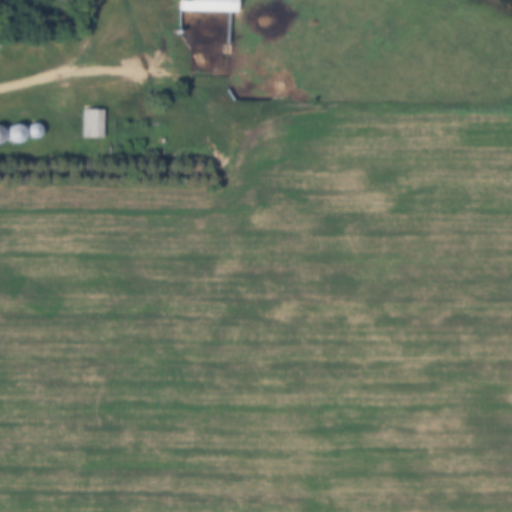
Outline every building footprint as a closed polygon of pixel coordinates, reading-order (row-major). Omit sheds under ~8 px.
[(235,14),(235,0),(178,0),(178,12),(235,14)] [(72,90),(57,90),(57,111),(72,111),(72,90)] [(82,139),(101,139),(101,111),(82,111),(82,139)] [(15,146),(24,134),(11,124),(2,137),(15,146)] [(34,139),(35,132),(26,131),(25,138),(34,139)]
